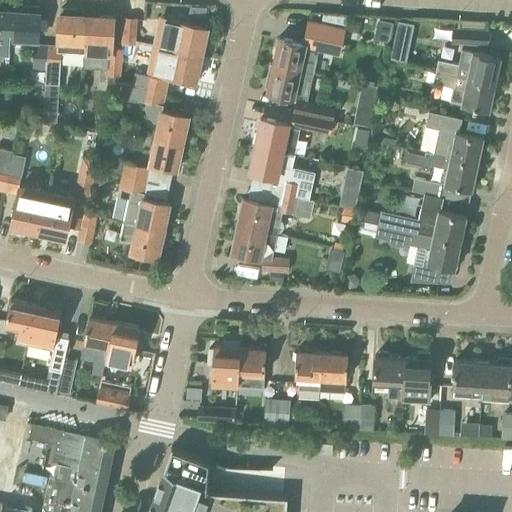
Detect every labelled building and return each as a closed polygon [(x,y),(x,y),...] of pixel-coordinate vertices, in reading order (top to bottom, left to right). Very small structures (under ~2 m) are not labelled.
[(0,52),(10,53),(11,38),(13,11),(1,10),(1,5),(0,4),(0,52)] [(13,11),(11,38),(38,40),(40,13),(38,13),(39,7),(24,6),(24,12),(13,11)] [(62,14),(60,14),(58,46),(47,45),(46,70),(45,84),(58,85),(60,53),(84,54),(87,15),(77,15),(77,9),(62,8),(62,14)] [(107,86),(115,86),(118,74),(121,74),(122,49),(112,49),(114,17),(87,15),(84,54),(109,56),(107,86)] [(123,42),(135,43),(136,40),(137,19),(124,18),(123,42)] [(161,20),(155,45),(175,49),(202,55),(208,28),(171,21),(161,20)] [(305,44),(279,38),(273,65),(311,73),(314,73),(319,49),(339,54),(344,31),(309,23),(305,44)] [(490,28),(462,27),(461,42),(489,44),(490,28)] [(47,45),(35,44),(34,69),(46,70),(47,45)] [(202,55),(175,49),(169,75),(197,81),(202,55)] [(462,50),(459,63),(438,59),(436,70),(458,75),(468,77),(496,83),(501,58),(473,52),(462,50)] [(273,65),(273,66),(270,65),(268,76),(271,77),(267,91),(296,97),(295,99),(299,100),(296,111),(321,117),(333,119),(335,109),(307,102),(314,73),(311,73),(273,65)] [(458,75),(436,70),(433,81),(454,86),(451,101),(490,110),(496,83),(468,77),(458,75)] [(135,72),(132,85),(141,87),(141,88),(165,93),(168,80),(135,72)] [(58,86),(45,85),(43,116),(56,117),(58,86)] [(155,123),(158,124),(156,136),(183,142),(189,116),(162,110),(165,93),(141,88),(141,87),(132,85),(130,98),(147,101),(146,105),(146,108),(147,112),(148,115),(150,118),(152,120),(155,123)] [(333,119),(321,117),(296,111),(293,123),(330,133),(333,119)] [(427,124),(441,127),(440,128),(456,131),(459,132),(462,118),(430,111),(427,124)] [(289,124),(261,118),(255,145),(293,154),(299,129),(289,127),(289,124)] [(52,122),(49,136),(57,138),(60,124),(52,122)] [(479,163),(484,137),(459,132),(456,131),(440,128),(435,154),(479,163)] [(150,163),(177,169),(183,142),(156,136),(150,163)] [(255,145),(249,171),(277,177),(277,179),(281,180),(278,191),(306,198),(310,198),(316,173),(290,167),(293,154),(255,145)] [(12,153),(13,149),(0,146),(0,190),(3,191),(12,153)] [(428,172),(429,164),(448,168),(445,183),(473,188),(476,173),(478,173),(480,164),(479,163),(435,154),(426,152),(426,153),(407,148),(403,163),(419,166),(419,169),(428,172)] [(25,155),(12,153),(3,191),(17,195),(16,197),(18,198),(12,225),(39,231),(47,191),(19,185),(25,155)] [(122,176),(147,181),(149,169),(125,163),(122,176)] [(119,188),(131,191),(144,193),(147,181),(122,176),(119,188)] [(412,189),(425,192),(438,195),(440,183),(415,177),(412,189)] [(64,237),(65,233),(67,225),(81,228),(83,215),(84,213),(85,209),(90,185),(78,182),(74,197),(47,191),(39,231),(64,237)] [(344,185),(340,203),(356,206),(360,189),(344,185)] [(143,198),(144,193),(131,191),(124,222),(164,230),(169,204),(143,198)] [(276,204),(294,209),(293,213),(311,218),(315,199),(310,198),(306,198),(278,191),(276,204)] [(381,210),(378,224),(400,229),(400,228),(461,242),(467,217),(441,211),(444,196),(438,195),(425,192),(420,218),(381,210)] [(271,204),(243,198),(237,224),(276,233),(277,232),(280,231),(282,228),(283,225),(282,221),(279,219),(281,213),(272,211),(270,208),(271,204)] [(91,242),(96,218),(83,215),(81,228),(78,239),(91,242)] [(360,220),(357,233),(386,239),(388,242),(392,244),(399,246),(403,245),(406,243),(430,248),(426,266),(415,264),(411,280),(440,282),(443,265),(458,268),(464,242),(461,242),(400,228),(400,229),(378,224),(360,220)] [(164,230),(124,222),(120,240),(133,242),(131,251),(158,257),(164,230)] [(237,224),(232,251),(263,258),(262,271),(287,272),(288,259),(271,258),(276,233),(237,224)] [(11,298),(5,324),(20,328),(18,337),(28,340),(29,340),(31,330),(30,330),(36,304),(11,298)] [(30,330),(31,330),(29,340),(28,340),(27,343),(53,349),(48,369),(61,372),(65,357),(69,338),(55,335),(58,324),(59,320),(61,309),(36,304),(30,330)] [(89,315),(80,357),(95,360),(92,372),(102,374),(114,321),(89,315)] [(129,321),(115,317),(104,367),(129,373),(137,338),(141,339),(143,330),(138,328),(138,326),(129,324),(129,321)] [(236,385),(239,346),(236,347),(236,341),(222,341),(223,345),(216,345),(217,350),(213,349),(211,362),(214,362),(213,384),(236,385)] [(264,375),(266,348),(240,347),(238,373),(238,385),(263,387),(264,375)] [(298,351),(296,377),(300,377),(299,389),(321,390),(323,352),(298,351)] [(346,392),(348,353),(323,352),(321,390),(346,392)] [(401,399),(401,398),(402,394),(402,383),(404,357),(390,357),(388,353),(379,352),(377,356),(376,356),(374,381),(390,382),(389,398),(401,399)] [(65,357),(61,372),(57,390),(69,393),(70,393),(72,393),(73,389),(70,388),(77,360),(65,357)] [(413,399),(414,394),(430,395),(431,385),(432,359),(404,357),(402,383),(402,394),(401,398),(413,399)] [(511,359),(511,358),(499,357),(496,363),(483,362),(482,389),(481,399),(481,400),(510,402),(511,390),(511,369),(511,359)] [(482,389),(483,362),(456,360),(453,397),(481,399),(482,389)] [(13,370),(10,382),(18,384),(21,372),(13,370)] [(21,372),(18,384),(29,386),(32,374),(21,372)] [(130,394),(99,387),(96,401),(127,408),(130,394)] [(266,399),(265,423),(277,424),(278,400),(266,399)] [(278,400),(277,424),(289,425),(290,401),(278,400)] [(359,429),(360,405),(346,404),(344,428),(359,429)] [(360,405),(359,429),(373,429),(374,406),(360,405)] [(199,406),(198,418),(222,420),(223,408),(199,406)] [(440,433),(441,410),(427,409),(425,432),(440,433)] [(441,410),(440,433),(453,434),(455,411),(441,410)] [(104,488),(114,442),(59,430),(32,424),(29,436),(56,442),(52,461),(79,467),(76,482),(75,483),(104,489),(104,488)] [(317,441),(316,451),(332,453),(333,442),(317,441)] [(148,511),(286,511),(288,496),(208,490),(211,460),(172,446),(148,511)] [(76,482),(49,476),(45,491),(44,496),(42,506),(46,511),(98,511),(104,489),(75,483),(76,482)]
